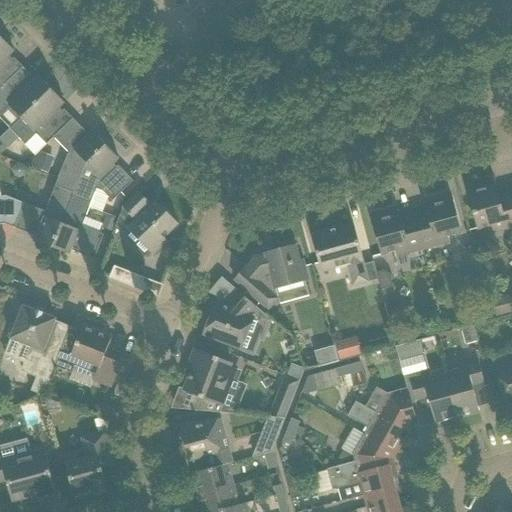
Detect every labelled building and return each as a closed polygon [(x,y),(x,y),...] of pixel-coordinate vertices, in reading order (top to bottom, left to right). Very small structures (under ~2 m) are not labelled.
[(0,88),(4,85),(22,67),(14,58),(12,60),(8,57),(14,51),(1,38),(0,38),(0,88)] [(22,67),(4,85),(0,88),(0,114),(9,106),(21,119),(51,90),(38,76),(32,81),(29,78),(31,76),(22,67)] [(54,137),(73,119),(64,110),(62,112),(58,108),(64,103),(51,90),(21,119),(0,138),(0,141),(8,150),(19,139),(25,145),(36,135),(46,145),(54,138),(54,137)] [(67,156),(55,187),(73,194),(84,167),(105,146),(92,132),(87,137),(84,134),(86,132),(73,119),(54,137),(54,138),(69,153),(67,156)] [(84,167),(73,194),(72,197),(90,204),(96,189),(102,191),(112,201),(133,181),(118,166),(116,168),(113,164),(118,159),(105,146),(84,167)] [(41,154),(27,166),(46,174),(52,158),(41,154)] [(14,167),(12,172),(14,177),(19,178),(24,176),(25,171),(23,167),(18,165),(14,167)] [(511,228),(511,197),(511,194),(498,197),(495,185),(467,193),(477,230),(491,226),(493,233),(511,228)] [(45,212),(24,204),(15,229),(32,235),(33,233),(37,235),(34,241),(52,248),(72,197),(73,194),(55,187),(45,212)] [(159,205),(155,210),(139,192),(122,208),(115,228),(123,237),(129,231),(153,256),(167,242),(164,238),(178,224),(173,219),(172,215),(166,208),(161,207),(159,205)] [(0,225),(4,224),(15,229),(24,204),(5,196),(1,198),(0,198),(0,225)] [(72,197),(52,248),(69,255),(72,248),(76,250),(75,252),(94,260),(103,235),(82,226),(90,204),(72,197)] [(413,216),(415,224),(423,250),(449,243),(448,237),(462,234),(452,197),(424,205),(426,212),(413,216)] [(423,250),(415,224),(413,216),(401,219),(398,212),(371,219),(381,256),(395,252),(396,257),(423,250)] [(107,216),(103,228),(112,232),(117,220),(107,216)] [(311,235),(321,273),(347,266),(353,287),(368,283),(362,262),(363,262),(353,224),(311,235)] [(243,269),(234,280),(268,310),(278,298),(279,303),(308,295),(305,282),(308,281),(302,260),(299,261),(294,245),(291,246),(290,244),(286,244),(283,245),(280,247),(280,249),(275,250),(276,253),(255,259),(245,270),(243,269)] [(463,253),(470,281),(482,278),(474,247),(465,249),(463,253)] [(135,289),(140,277),(114,266),(109,279),(135,289)] [(376,273),(384,304),(396,301),(388,273),(385,271),(376,273)] [(272,321),(238,291),(218,313),(213,311),(203,336),(236,348),(242,332),(247,334),(264,341),(272,321)] [(490,300),(495,318),(511,313),(511,297),(511,294),(490,300)] [(9,327),(8,330),(9,333),(10,336),(11,336),(33,345),(26,364),(23,372),(36,377),(31,392),(42,396),(54,366),(62,346),(47,340),(55,319),(23,307),(17,322),(16,322),(13,323),(11,325),(9,327)] [(62,346),(54,366),(72,374),(75,366),(96,375),(93,382),(110,388),(120,363),(104,357),(111,338),(82,327),(81,331),(70,327),(62,346)] [(423,354),(419,341),(396,347),(400,360),(423,354)] [(347,342),(335,345),(340,361),(351,358),(347,342)] [(334,347),(315,352),(319,367),(338,361),(334,347)] [(192,366),(182,392),(195,396),(189,411),(209,412),(219,413),(236,414),(247,386),(233,381),(237,370),(231,368),(233,364),(194,349),(188,365),(192,366)] [(423,354),(400,360),(404,375),(427,369),(423,354)] [(351,374),(363,371),(360,363),(348,366),(351,374)] [(444,372),(457,418),(479,412),(473,391),(485,388),(479,363),(444,372)] [(511,365),(496,370),(505,407),(511,404),(511,365)] [(351,374),(348,366),(336,369),(338,378),(351,374)] [(457,418),(444,372),(443,369),(430,373),(431,376),(410,381),(412,387),(417,406),(429,403),(435,424),(457,418)] [(307,377),(302,391),(307,394),(332,387),(328,372),(307,377)] [(268,417),(285,419),(299,381),(284,376),(268,417)] [(10,386),(0,389),(0,392),(3,403),(14,400),(10,386)] [(417,424),(407,388),(387,394),(382,404),(408,433),(412,426),(417,424)] [(408,433),(382,404),(376,413),(355,402),(347,416),(368,428),(400,446),(408,433)] [(278,438),(285,419),(268,417),(262,432),(278,438)] [(232,463),(220,419),(199,425),(198,422),(180,427),(181,432),(180,439),(185,444),(189,461),(213,454),(217,467),(232,463)] [(295,434),(300,422),(291,419),(287,430),(295,434)] [(352,455),(354,462),(393,460),(400,446),(368,428),(352,455)] [(290,445),(295,434),(287,430),(282,442),(290,445)] [(81,439),(87,458),(65,464),(75,499),(107,490),(101,468),(114,464),(106,432),(81,439)] [(30,497),(31,502),(56,496),(44,450),(1,462),(0,460),(0,482),(6,481),(12,502),(30,497)] [(343,450),(338,459),(347,464),(352,455),(343,450)] [(264,454),(268,470),(276,468),(272,452),(264,454)] [(393,460),(354,462),(327,470),(332,490),(338,489),(341,502),(363,496),(395,487),(392,477),(397,476),(393,460)] [(198,496),(233,486),(246,483),(240,461),(232,463),(217,467),(193,474),(197,488),(195,488),(198,496)] [(273,487),(275,496),(283,494),(281,485),(273,487)] [(203,511),(224,511),(239,508),(239,506),(233,486),(198,496),(199,503),(201,503),(203,511)] [(365,500),(367,511),(406,511),(406,507),(401,509),(396,492),(395,487),(363,496),(365,500)] [(288,511),(283,494),(275,496),(279,511),(288,511)]
